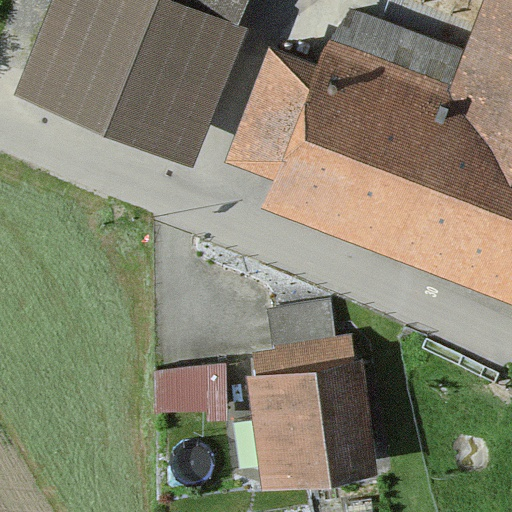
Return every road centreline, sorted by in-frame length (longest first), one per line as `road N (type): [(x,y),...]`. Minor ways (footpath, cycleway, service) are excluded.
road 1 (residential): [(511,347),(185,209)]
road 2 (residential): [(185,209),(268,28),(312,0)]
road 3 (residential): [(185,209),(0,140)]
